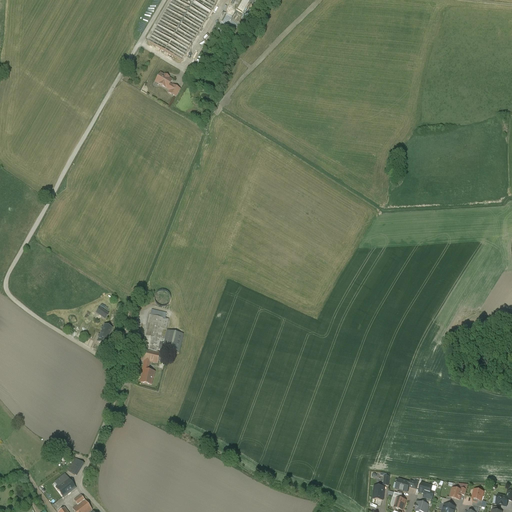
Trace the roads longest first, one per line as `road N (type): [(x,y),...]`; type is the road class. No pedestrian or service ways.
road 1 (track): [(95,353),(13,300),(5,281),(164,0)]
road 2 (unclassified): [(95,353),(118,380),(81,485),(104,511)]
